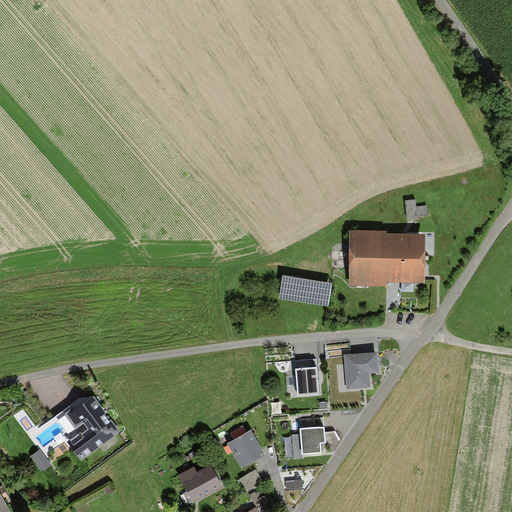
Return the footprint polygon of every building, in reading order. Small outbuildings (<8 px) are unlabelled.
[(415,199),(404,200),(405,216),(425,214),(424,204),(415,205),(415,199)] [(423,230),(349,229),(349,279),(422,279),(423,230)] [(331,279),(280,273),(277,297),(328,303),(331,279)] [(377,370),(375,351),(344,354),(347,387),(367,385),(366,371),(377,370)] [(317,360),(284,363),(288,400),(321,397),(317,360)] [(94,395),(64,416),(73,428),(81,421),(86,428),(67,442),(79,459),(119,431),(94,395)] [(323,426),(301,428),(303,453),(321,452),(320,443),(325,442),(323,426)] [(247,427),(226,439),(241,464),(262,451),(247,427)] [(209,465),(182,477),(191,496),(218,484),(209,465)] [(0,511),(13,511),(0,488),(0,487),(0,511)] [(267,494),(257,498),(261,507),(271,503),(267,494)]
